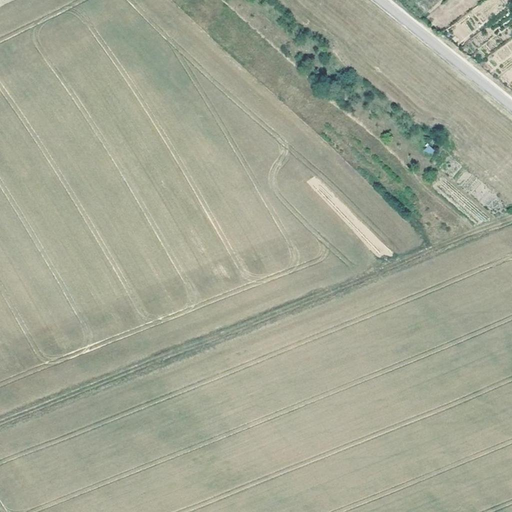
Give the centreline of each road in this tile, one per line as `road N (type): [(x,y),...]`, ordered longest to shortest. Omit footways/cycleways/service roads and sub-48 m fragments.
road 1 (track): [(0,423),(511,217)]
road 2 (unclassified): [(379,0),(511,107)]
